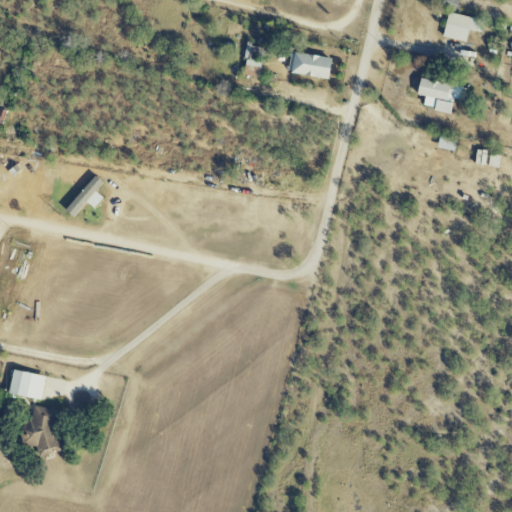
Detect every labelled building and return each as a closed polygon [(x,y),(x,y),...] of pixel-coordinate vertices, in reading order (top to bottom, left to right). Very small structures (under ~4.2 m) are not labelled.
[(442,38),(465,43),(468,31),(481,34),(484,22),(447,13),(442,38)] [(257,78),(262,48),(245,45),(240,76),(257,78)] [(329,60),(290,53),(286,74),(326,81),(329,60)] [(450,114),(452,100),(462,102),(465,89),(456,87),(456,86),(418,79),(415,96),(423,97),(421,109),(450,114)] [(456,141),(438,137),(435,149),(452,153),(456,141)] [(473,165),(485,166),(486,151),(474,150),(473,165)] [(92,210),(101,199),(94,193),(102,185),(94,178),(63,211),(71,219),(85,203),(92,210)] [(39,401),(44,377),(12,370),(6,394),(39,401)]
